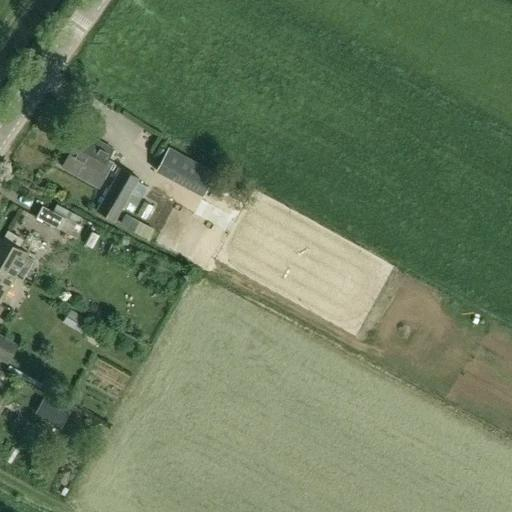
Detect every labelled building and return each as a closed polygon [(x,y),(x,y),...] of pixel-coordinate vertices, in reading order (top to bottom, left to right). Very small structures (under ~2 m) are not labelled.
[(94,184),(113,149),(81,131),(62,167),(94,184)] [(216,177),(170,151),(158,173),(204,199),(216,177)] [(140,177),(120,167),(95,210),(115,221),(140,177)] [(36,217),(76,237),(82,226),(77,223),(80,216),(57,204),(53,211),(42,205),(36,217)] [(125,213),(120,223),(149,238),(155,229),(125,213)] [(15,274),(22,278),(33,260),(26,256),(28,253),(18,247),(22,239),(8,231),(4,239),(0,236),(0,266),(15,275),(15,274)] [(0,300),(15,275),(0,266),(0,300)] [(68,305),(58,317),(74,330),(84,317),(68,305)] [(0,359),(8,364),(18,345),(0,334),(0,359)] [(35,413),(51,422),(60,406),(44,397),(35,413)]
